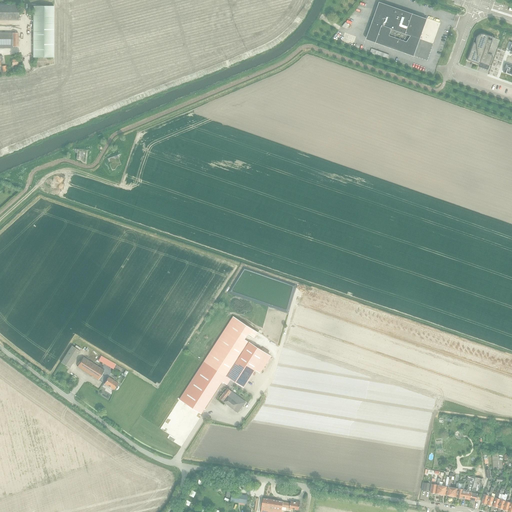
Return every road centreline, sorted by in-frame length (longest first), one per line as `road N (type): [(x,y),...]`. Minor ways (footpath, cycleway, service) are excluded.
road 1 (unclassified): [(416,502),(186,465)]
road 2 (unclassified): [(186,465),(136,447),(0,347)]
road 3 (track): [(119,185),(62,169),(0,219)]
road 4 (unknown): [(169,461),(196,420),(238,416),(262,382)]
